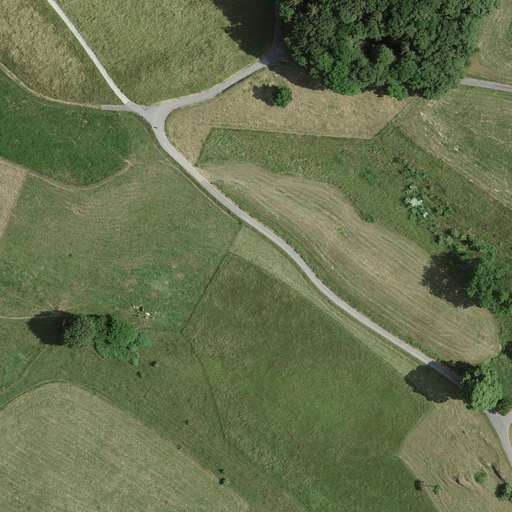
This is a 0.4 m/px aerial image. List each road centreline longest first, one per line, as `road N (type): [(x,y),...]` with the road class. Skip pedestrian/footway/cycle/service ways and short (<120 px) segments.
road 1 (unclassified): [(151,115),(165,144),(222,202),(287,249),(359,318),(482,401),(511,460)]
road 2 (unclassified): [(511,89),(341,77),(280,50)]
road 3 (unclassified): [(280,50),(212,92),(151,115)]
road 4 (track): [(130,104),(46,98),(0,63)]
